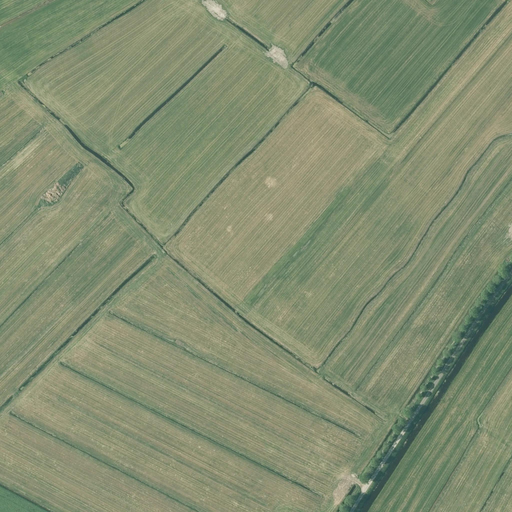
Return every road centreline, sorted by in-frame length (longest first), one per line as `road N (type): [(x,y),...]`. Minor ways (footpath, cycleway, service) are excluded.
road 1 (unclassified): [(441,374),(351,511)]
road 2 (unclassified): [(441,374),(511,271)]
